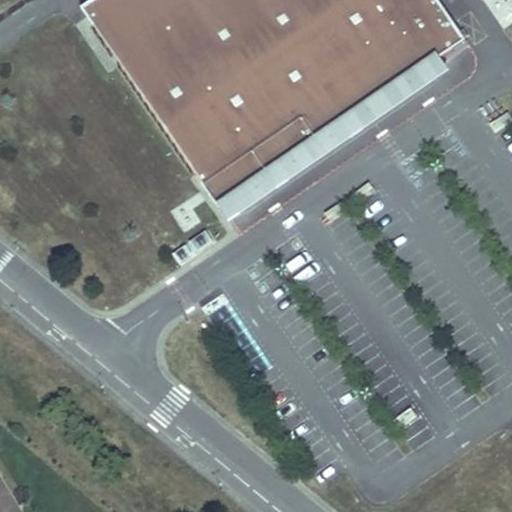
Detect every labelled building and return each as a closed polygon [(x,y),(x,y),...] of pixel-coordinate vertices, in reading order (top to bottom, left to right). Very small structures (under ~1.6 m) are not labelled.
[(218,210),(440,58),(465,41),(437,0),(89,0),(79,8),(218,210)] [(229,223),(450,72),(440,58),(218,210),(229,223)] [(511,221),(453,140),(414,167),(481,270),(511,249),(511,221)] [(372,191),(332,218),(400,321),(445,292),(372,191)] [(298,244),(259,270),(327,374),(372,344),(298,244)] [(0,511),(14,511),(12,509),(6,511),(0,511),(0,498),(4,496),(0,489),(0,511)] [(4,496),(0,498),(0,511),(6,511),(12,509),(4,496)]
